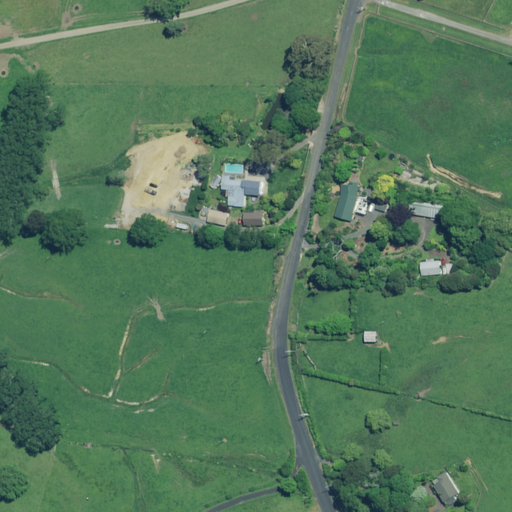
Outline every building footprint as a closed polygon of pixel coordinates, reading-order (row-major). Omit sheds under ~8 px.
[(218,175),(211,185),(216,188),(223,179),(218,175)] [(231,176),(225,175),(224,189),(232,189),(230,205),(245,206),(246,193),(261,195),(262,181),(245,179),(245,180),(231,179),(231,176)] [(344,181),(344,195),(337,216),(354,221),(360,197),(360,182),(344,181)] [(389,204),(380,201),(377,209),(386,212),(389,204)] [(415,201),(413,213),(447,219),(450,207),(415,201)] [(230,213),(212,210),(209,222),(227,225),(230,213)] [(258,212),(247,212),(247,225),(265,225),(265,212),(258,212)] [(440,261),(421,263),(422,276),(441,274),(440,261)] [(454,277),(453,264),(446,264),(447,277),(454,277)] [(379,332),(369,332),(369,342),(379,342),(379,332)] [(461,493),(448,471),(434,480),(448,504),(458,499),(456,496),(461,493)]
